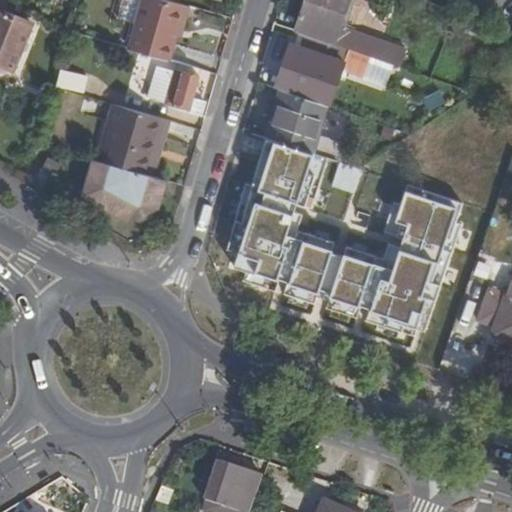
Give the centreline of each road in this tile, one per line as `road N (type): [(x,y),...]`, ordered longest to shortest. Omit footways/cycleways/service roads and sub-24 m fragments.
road 1 (secondary): [(511,457),(253,371),(205,348),(180,321)]
road 2 (residential): [(258,0),(178,272),(151,293)]
road 3 (secondary): [(184,396),(242,404),(441,467)]
